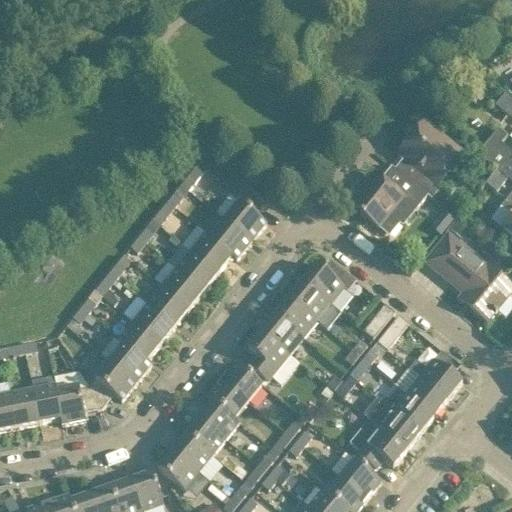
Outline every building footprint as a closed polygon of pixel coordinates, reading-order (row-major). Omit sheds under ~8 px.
[(511,121),(511,100),(506,96),(496,109),(511,121)] [(442,189),(441,189),(465,160),(424,126),(399,156),(420,172),(410,184),(428,198),(432,202),(442,189)] [(478,157),(497,172),(508,181),(511,184),(511,154),(501,146),(507,138),(498,131),(478,157)] [(204,161),(190,179),(197,184),(211,167),(204,161)] [(508,181),(497,172),(486,186),(497,195),(508,181)] [(428,198),(410,184),(404,179),(394,192),(375,176),(350,207),(362,217),(361,219),(364,221),(365,220),(379,231),(389,218),(403,229),(428,198)] [(197,184),(190,179),(182,189),(189,194),(197,184)] [(511,244),(511,195),(501,209),(511,217),(511,219),(502,231),(511,239),(511,241),(511,243),(511,244)] [(182,202),(175,197),(168,206),(174,212),(182,202)] [(166,222),(174,212),(168,206),(160,216),(166,222)] [(252,246),(267,228),(240,206),(225,224),(252,246)] [(233,260),(232,261),(237,264),(252,246),(225,224),(211,241),(233,260)] [(434,224),(430,229),(440,237),(444,232),(434,224)] [(459,224),(451,232),(460,240),(468,231),(459,224)] [(154,237),(147,232),(139,242),(146,247),(154,237)] [(218,278),(232,261),(233,260),(211,241),(207,237),(191,255),(218,278)] [(511,289),(498,279),(479,263),(449,238),(439,250),(427,265),(465,296),(460,302),(487,324),(494,316),(496,317),(498,314),(496,313),(511,293),(511,289)] [(138,257),(146,247),(139,242),(131,252),(138,257)] [(488,248),(482,255),(496,267),(502,260),(491,251),(488,248)] [(191,255),(177,273),(204,295),(218,278),(191,255)] [(330,263),(329,264),(322,272),(317,268),(302,285),(331,308),(345,291),(349,294),(357,285),(330,263)] [(125,273),(118,267),(110,277),(117,283),(125,273)] [(204,295),(177,273),(163,290),(190,312),(204,295)] [(109,292),(117,283),(110,277),(102,287),(109,292)] [(331,308),(302,285),(289,302),(317,325),(327,333),(341,317),(331,308)] [(163,290),(149,308),(176,330),(190,312),(163,290)] [(317,325),(289,302),(275,319),(304,342),(317,325)] [(89,303),(81,312),(88,318),(96,308),(89,303)] [(176,330),(149,308),(134,326),(161,348),(176,330)] [(374,343),(395,316),(385,308),(363,335),(374,343)] [(81,312),(74,322),(80,328),(84,323),(88,318),(81,312)] [(88,318),(84,323),(91,329),(95,324),(88,318)] [(275,319),(262,335),(290,358),(304,342),(275,319)] [(388,354),(397,343),(409,328),(399,319),(377,346),(388,354)] [(147,366),(147,365),(161,348),(134,326),(119,345),(124,348),(124,347),(147,366)] [(299,366),(290,358),(262,335),(248,353),(257,360),(249,370),(264,382),(268,386),(272,380),(282,388),(299,366)] [(361,345),(353,354),(360,360),(368,350),(361,345)] [(38,356),(36,347),(24,349),(26,358),(38,356)] [(137,387),(152,369),(147,365),(147,366),(124,347),(124,348),(110,365),(137,387)] [(13,360),(26,358),(24,349),(12,351),(13,360)] [(371,353),(364,363),(370,368),(378,359),(371,353)] [(360,360),(353,354),(345,363),(352,369),(360,360)] [(370,368),(364,363),(356,372),(363,378),(370,368)] [(420,380),(448,403),(462,386),(434,363),(427,372),(416,363),(409,372),(420,381),(420,380)] [(110,365),(89,391),(103,413),(114,399),(122,405),(137,387),(110,365)] [(222,384),(249,406),(263,389),(236,367),(222,384)] [(342,385),(349,390),(355,383),(348,378),(342,385)] [(328,389),(334,394),(342,385),(336,380),(328,389)] [(448,403),(420,380),(420,381),(406,397),(435,420),(448,403)] [(208,402),(212,405),(239,427),(240,426),(235,422),(249,406),(222,384),(208,402)] [(342,385),(334,394),(341,400),(349,390),(342,385)] [(55,389),(33,393),(40,428),(61,423),(62,423),(55,389)] [(103,413),(89,391),(80,392),(79,390),(58,394),(56,389),(55,389),(62,423),(61,423),(62,429),(86,424),(85,417),(103,413)] [(384,407),(421,437),(435,420),(406,397),(397,390),(384,407)] [(33,393),(10,398),(17,432),(40,428),(33,393)] [(10,398),(0,399),(0,435),(17,432),(10,398)] [(380,404),(367,421),(379,431),(408,454),(421,437),(384,407),(380,404)] [(199,421),(226,443),(239,427),(212,405),(199,421)] [(186,438),(212,460),(226,443),(199,421),(186,438)] [(293,427),(285,436),(293,441),(300,432),(293,427)] [(408,454),(379,431),(357,458),(358,459),(361,461),(377,473),(385,464),(394,471),(408,454)] [(304,435),(296,445),(304,451),(312,441),(304,435)] [(285,436),(279,443),(287,449),(293,441),(285,436)] [(199,477),(212,460),(186,438),(172,455),(199,477)] [(296,445),(288,454),(296,461),(304,451),(296,445)] [(199,477),(172,455),(158,472),(185,494),(199,477)] [(266,459),(258,469),(265,475),(273,465),(266,459)] [(358,459),(355,464),(366,473),(373,478),(377,473),(361,461),(358,459)] [(341,481),(368,503),(382,485),(373,478),(366,473),(355,464),(341,481)] [(237,468),(232,475),(242,483),(247,476),(237,468)] [(258,469),(250,479),(258,484),(265,475),(258,469)] [(277,469),(269,478),(277,484),(285,475),(277,469)] [(132,483),(142,511),(155,511),(164,509),(153,476),(132,483)] [(269,478),(261,488),(269,494),(277,484),(269,478)] [(360,511),(368,503),(341,481),(327,497),(323,493),(322,494),(343,511),(360,511)] [(142,511),(132,483),(112,490),(119,511),(142,511)] [(119,511),(112,490),(91,498),(96,511),(119,511)] [(231,502),(238,508),(246,498),(239,492),(231,502)] [(309,511),(343,511),(322,494),(308,511),(309,511)] [(96,511),(91,498),(71,505),(69,499),(68,499),(72,511),(96,511)] [(50,511),(72,511),(68,499),(48,506),(50,511)] [(5,505),(8,511),(17,511),(18,511),(12,500),(5,505)] [(234,511),(238,508),(231,502),(223,511),(234,511)] [(251,503),(243,511),(255,511),(258,509),(251,503)]
